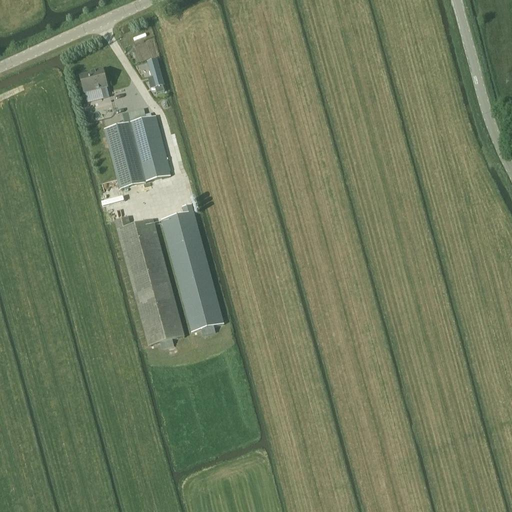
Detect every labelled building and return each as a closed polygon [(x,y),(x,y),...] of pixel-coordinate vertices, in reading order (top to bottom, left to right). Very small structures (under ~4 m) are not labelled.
[(151,90),(164,86),(157,60),(147,63),(151,78),(148,79),(151,90)] [(81,77),(85,95),(99,91),(106,90),(107,89),(103,72),(81,77)] [(109,98),(106,90),(99,91),(101,100),(109,98)] [(146,120),(145,116),(144,110),(122,116),(125,125),(146,120)] [(125,125),(104,131),(119,191),(172,177),(156,117),(146,120),(125,125)] [(191,335),(201,332),(224,326),(192,206),(182,208),(184,215),(161,222),(191,335)] [(153,221),(130,227),(128,219),(114,222),(148,349),(185,339),(153,221)]
